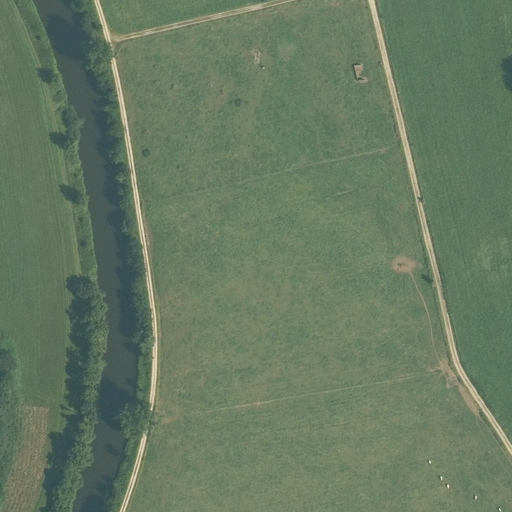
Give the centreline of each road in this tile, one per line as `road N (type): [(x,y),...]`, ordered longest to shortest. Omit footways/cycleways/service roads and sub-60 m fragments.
road 1 (track): [(50,511),(76,437),(85,325),(60,158),(15,0)]
road 2 (track): [(365,0),(446,354),(511,465)]
road 3 (track): [(108,45),(154,353),(148,418),(122,511)]
road 4 (track): [(108,45),(303,0)]
